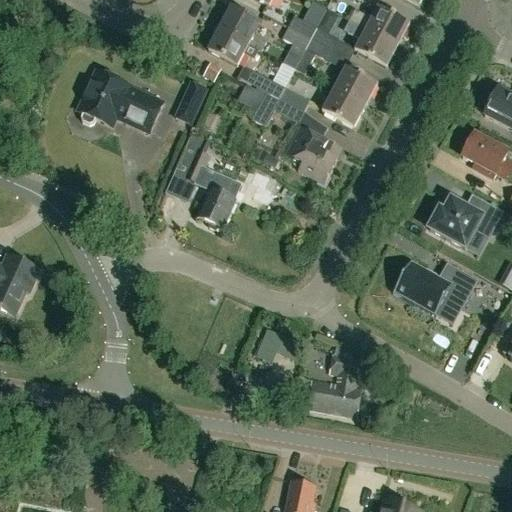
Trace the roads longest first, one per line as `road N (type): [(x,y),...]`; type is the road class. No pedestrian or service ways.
road 1 (tertiary): [(511,476),(106,410)]
road 2 (residential): [(314,296),(459,22)]
road 3 (residential): [(511,428),(354,337),(314,296)]
road 4 (residential): [(314,296),(271,301),(160,260),(99,283)]
road 5 (residential): [(99,283),(52,206),(0,177)]
road 6 (residential): [(106,410),(117,337),(99,283)]
road 7 (residential): [(87,0),(147,28),(171,22),(192,0)]
